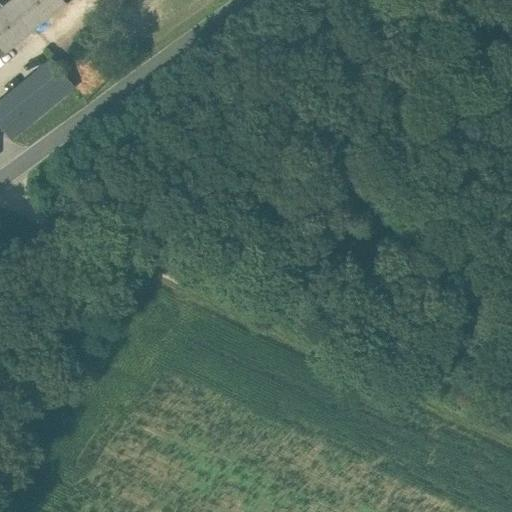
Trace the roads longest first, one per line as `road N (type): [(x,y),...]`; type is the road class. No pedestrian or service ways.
road 1 (track): [(137,258),(511,429)]
road 2 (unclassified): [(248,0),(0,182)]
road 3 (track): [(137,258),(44,382),(0,471)]
